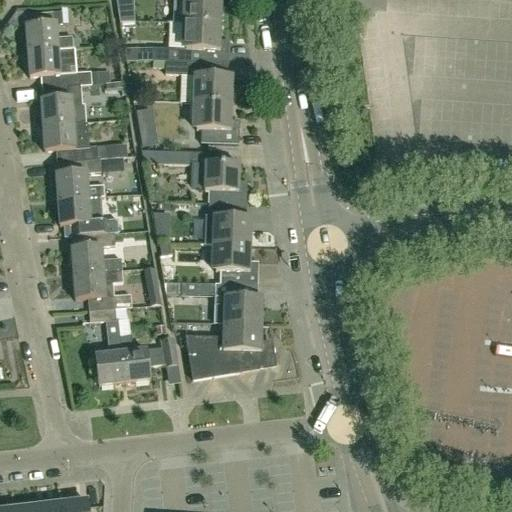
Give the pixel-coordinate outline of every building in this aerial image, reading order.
[(174,0),(174,5),(175,8),(170,11),(169,24),(216,25),(217,0),(174,0)] [(359,0),(359,21),(390,22),(390,0),(359,0)] [(57,39),(56,27),(63,27),(62,13),(27,16),(28,28),(25,28),(27,54),(72,50),(71,38),(57,39)] [(118,13),(120,22),(135,23),(135,13),(118,13)] [(135,24),(135,23),(120,22),(123,39),(136,37),(134,24),(135,24)] [(220,42),(221,25),(216,25),(169,24),(169,51),(154,50),(153,63),(162,63),(227,65),(228,43),(220,42)] [(73,67),(72,50),(27,54),(29,80),(40,79),(41,91),(80,87),(91,86),(90,74),(70,76),(69,68),(73,67)] [(125,71),(143,70),(143,61),(124,63),(125,71)] [(227,65),(162,63),(153,63),(162,64),(165,64),(165,77),(181,78),(180,104),(193,104),(232,106),(232,91),(228,91),(228,78),(227,78),(227,65)] [(124,84),(106,86),(107,94),(122,93),(123,98),(126,97),(124,84)] [(82,106),(80,87),(41,91),(42,103),(40,103),(42,128),(86,124),(84,106),(82,106)] [(239,123),(231,123),(232,106),(193,104),(193,105),(197,105),(196,132),(201,132),(201,145),(238,147),(239,123)] [(86,125),(86,124),(42,128),(44,154),(56,153),(57,164),(127,159),(126,147),(89,150),(88,125),(86,125)] [(159,148),(149,141),(140,149),(146,154),(152,154),(159,148)] [(190,155),(157,154),(152,154),(146,154),(142,154),(144,167),(155,167),(190,168),(190,155)] [(101,175),(100,162),(127,160),(127,159),(57,164),(58,176),(55,177),(57,203),(88,200),(104,199),(104,188),(87,189),(86,176),(101,175)] [(209,194),(209,206),(246,207),(247,185),(239,184),(239,166),(205,165),(204,194),(209,194)] [(90,225),(88,200),(57,203),(59,228),(71,228),(72,239),(115,236),(114,223),(90,225)] [(246,219),(246,207),(209,206),(208,218),(213,219),(212,246),(216,246),(247,246),(248,219),(246,219)] [(116,248),(115,236),(72,239),(73,250),(71,251),(73,277),(122,273),(121,261),(103,262),(102,249),(116,248)] [(160,247),(162,259),(172,257),(170,245),(160,247)] [(250,246),(247,246),(216,246),(215,274),(221,275),(220,286),(258,287),(258,265),(250,264),(250,246)] [(106,299),(105,287),(123,286),(122,273),(73,277),(75,303),(88,302),(89,313),(115,311),(132,310),(131,297),(106,299)] [(259,326),(259,300),(257,299),(258,287),(220,286),(180,285),(180,299),(213,300),(213,326),(223,327),(262,328),(262,326),(259,326)] [(116,323),(115,311),(89,313),(90,325),(116,323)] [(118,339),(116,324),(106,325),(107,340),(109,356),(95,358),(99,388),(124,385),(118,339)] [(262,343),(262,328),(223,327),(222,339),(186,339),(193,382),(239,374),(240,366),(269,367),(269,355),(270,355),(270,344),(262,343)] [(131,337),(118,339),(124,385),(150,382),(148,368),(165,366),(165,368),(178,366),(173,341),(161,343),(162,350),(133,353),(131,337)] [(427,427),(417,432),(427,454),(438,449),(427,427)] [(88,511),(87,503),(63,506),(63,511),(88,511)]
